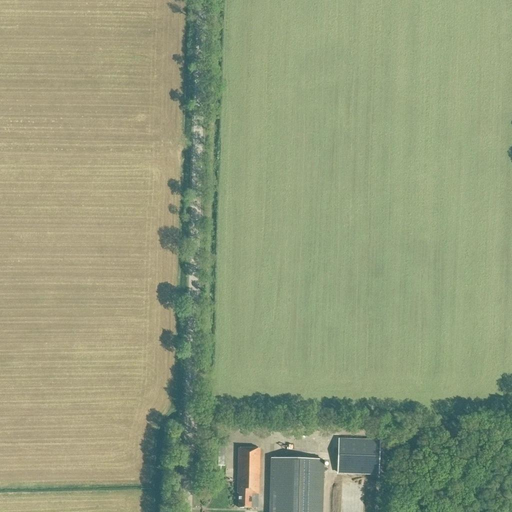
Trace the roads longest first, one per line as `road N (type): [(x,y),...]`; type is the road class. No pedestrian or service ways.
road 1 (tertiary): [(188,511),(202,0)]
road 2 (track): [(191,424),(511,431)]
